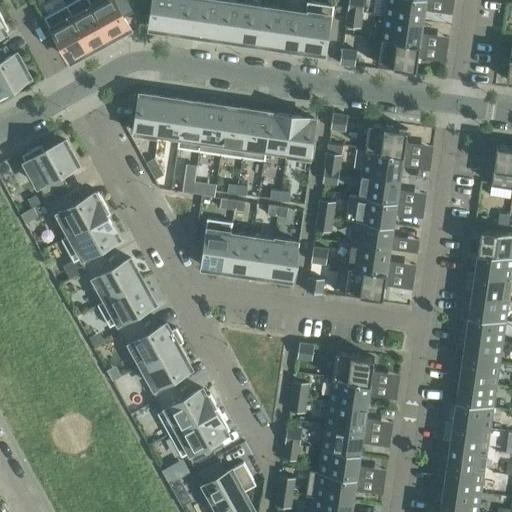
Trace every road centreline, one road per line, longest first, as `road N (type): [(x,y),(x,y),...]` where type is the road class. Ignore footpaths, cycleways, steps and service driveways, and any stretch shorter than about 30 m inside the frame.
road 1 (residential): [(455,107),(132,60),(72,93)]
road 2 (residential): [(184,291),(423,327)]
road 3 (residential): [(72,93),(184,291)]
road 4 (residential): [(423,327),(455,107)]
road 5 (residential): [(184,291),(277,462)]
road 6 (residential): [(397,511),(423,327)]
